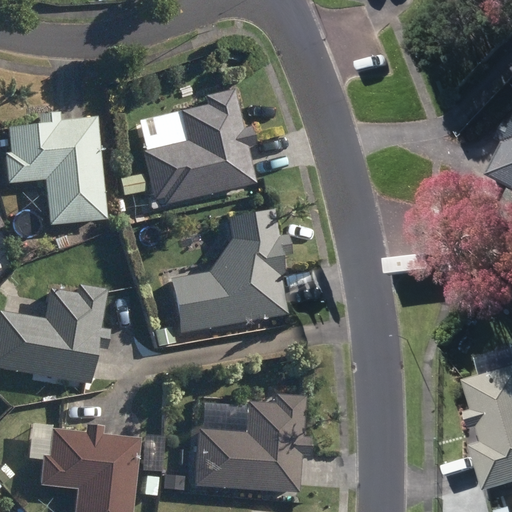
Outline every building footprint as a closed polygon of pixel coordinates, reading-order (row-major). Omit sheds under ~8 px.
[(156,201),(158,209),(248,187),(239,151),(248,150),(243,130),(235,132),(225,92),(196,99),(199,108),(132,125),(140,154),(135,155),(146,203),(156,201)] [(0,187),(39,183),(43,229),(99,223),(88,121),(53,125),(52,115),(30,118),(31,128),(0,131),(3,157),(0,156),(0,187)] [(511,226),(511,128),(505,125),(496,144),(502,147),(486,180),(508,191),(495,219),(511,226)] [(162,282),(172,337),(278,319),(272,281),(277,280),(274,260),(283,258),(279,237),(270,239),(266,214),(219,222),(223,244),(201,275),(162,282)] [(47,242),(52,254),(65,248),(60,236),(47,242)] [(0,373),(82,387),(87,352),(98,354),(101,334),(91,332),(98,292),(70,288),(68,298),(42,293),(37,323),(0,316),(0,373)] [(147,335),(151,351),(169,347),(165,330),(147,335)] [(511,487),(511,369),(463,385),(472,416),(464,418),(469,434),(477,432),(482,447),(470,450),(484,496),(511,487)] [(186,490),(291,497),(293,460),(301,461),(302,441),(293,440),(297,401),(267,398),(267,407),(239,405),(236,437),(190,433),(186,490)] [(125,511),(134,441),(94,438),(95,430),(77,429),(76,435),(43,432),(41,459),(35,458),(31,489),(70,494),(67,511),(61,511),(62,511),(61,511),(125,511)] [(155,469),(170,471),(171,455),(157,454),(155,469)] [(0,486),(10,478),(0,466),(0,486)] [(156,493),(178,494),(179,479),(157,478),(156,493)]
